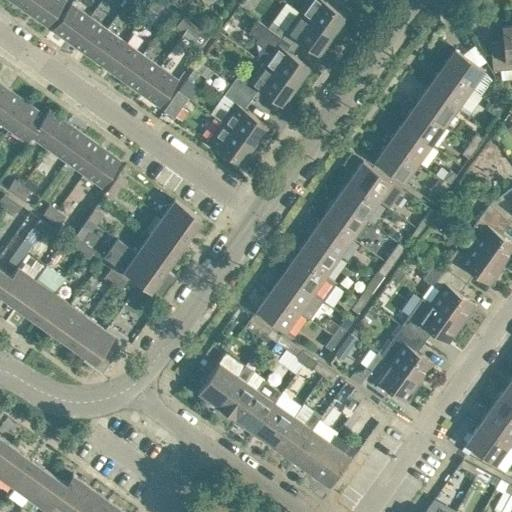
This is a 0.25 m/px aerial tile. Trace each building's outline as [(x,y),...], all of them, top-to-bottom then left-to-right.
[(12,0),(30,12),(37,0),(12,0)] [(47,24),(64,0),(37,0),(30,12),(47,24)] [(158,12),(164,3),(160,0),(153,0),(149,6),(158,12)] [(324,0),(306,0),(299,11),(332,34),(345,15),(324,0)] [(70,41),(89,14),(71,2),(52,28),(70,41)] [(332,34),(299,11),(285,30),(318,53),(332,34)] [(88,54),(107,27),(89,14),(70,41),(88,54)] [(184,32),(191,22),(182,16),(175,26),(184,32)] [(277,34),(268,27),(257,19),(248,32),(256,37),(254,41),(269,52),(263,61),(295,85),(309,65),(286,49),(290,43),(277,34)] [(272,20),(268,27),(277,34),(282,27),(272,20)] [(193,38),(199,28),(191,22),(184,32),(193,38)] [(511,24),(501,25),(503,40),(490,41),(493,70),(511,68),(511,24)] [(106,66),(125,40),(107,27),(88,54),(106,66)] [(124,79),(142,53),(125,40),(106,66),(124,79)] [(455,47),(442,66),(471,87),(481,94),(492,78),(484,69),(484,68),(455,47)] [(141,92),(160,66),(142,53),(124,79),(141,92)] [(295,85),(263,61),(249,80),(238,73),(231,83),(251,97),(258,87),(282,104),(295,85)] [(178,78),(160,66),(141,92),(159,105),(178,78)] [(471,87),(442,66),(428,85),(457,106),(471,87)] [(0,103),(10,89),(0,82),(0,103)] [(244,107),(251,97),(231,83),(224,93),(234,101),(221,120),(253,143),(267,124),(244,107)] [(444,124),(457,106),(428,85),(415,103),(444,124)] [(0,121),(9,128),(28,102),(10,89),(0,103),(0,121)] [(188,97),(178,89),(163,109),(174,117),(188,97)] [(496,96),(492,102),(502,110),(507,104),(496,96)] [(45,115),(44,114),(28,102),(9,128),(28,142),(32,136),(31,135),(45,115)] [(502,110),(492,102),(487,109),(498,116),(502,110)] [(444,124),(415,103),(402,122),(431,143),(444,124)] [(49,148),(67,121),(48,108),(44,114),(45,115),(31,135),(32,136),(49,148)] [(253,143),(221,120),(207,139),(240,162),(253,143)] [(67,160),(85,134),(67,121),(49,148),(67,160)] [(417,161),(431,143),(402,122),(388,140),(417,161)] [(475,147),(483,136),(476,132),(469,142),(475,147)] [(84,173),(103,147),(85,134),(67,160),(84,173)] [(417,161),(388,140),(375,159),(404,180),(417,161)] [(468,157),(475,147),(469,142),(462,152),(468,157)] [(102,186),(121,159),(103,147),(84,173),(102,186)] [(400,186),(363,159),(349,178),(379,199),(386,205),(400,186)] [(456,173),(450,169),(443,179),(449,184),(456,173)] [(128,179),(119,173),(113,180),(123,187),(128,179)] [(16,194),(23,183),(15,177),(7,187),(16,194)] [(379,199),(349,178),(336,197),(365,218),(379,199)] [(442,194),(449,184),(443,179),(435,190),(442,194)] [(116,196),(123,187),(113,180),(107,189),(116,196)] [(31,189),(23,183),(16,194),(24,200),(31,189)] [(511,185),(511,186),(490,202),(489,202),(509,222),(510,221),(511,219),(511,185)] [(0,202),(6,207),(12,197),(4,191),(0,197),(0,202)] [(15,213),(21,204),(21,203),(12,197),(6,207),(15,213)] [(365,218),(336,197),(322,215),(352,236),(365,218)] [(201,216),(175,198),(162,215),(188,234),(201,216)] [(52,219),(59,208),(49,202),(42,212),(52,219)] [(511,240),(501,233),(509,222),(489,202),(473,224),(481,230),(473,242),(504,264),(511,253),(511,240)] [(67,214),(59,208),(52,219),(60,224),(67,214)] [(103,215),(94,208),(88,216),(97,223),(103,215)] [(188,234),(162,215),(149,233),(176,252),(188,234)] [(339,255),(352,236),(322,215),(309,234),(339,255)] [(41,232),(48,222),(40,216),(33,226),(41,232)] [(97,223),(88,216),(81,224),(91,231),(97,223)] [(424,216),(417,226),(423,231),(430,221),(424,216)] [(50,238),(56,229),(48,222),(41,232),(50,238)] [(416,242),(423,231),(417,226),(409,237),(416,242)] [(176,252),(149,233),(137,251),(163,270),(176,252)] [(326,273),(339,255),(309,234),(296,252),(326,273)] [(80,252),(87,243),(79,237),(72,247),(80,252)] [(392,264),(405,246),(398,241),(385,260),(392,264)] [(163,270),(137,251),(124,242),(112,260),(150,288),(163,270)] [(504,264),(473,242),(464,254),(456,248),(444,265),(467,282),(474,271),(491,283),(504,264)] [(95,249),(87,243),(80,252),(89,259),(95,249)] [(326,273),(296,252),(283,271),(312,292),(323,300),(336,281),(326,273)] [(378,283),(392,264),(385,260),(378,270),(377,269),(371,278),(378,283)] [(459,292),(467,282),(444,265),(443,266),(435,260),(423,277),(439,288),(431,300),(462,323),(476,303),(459,292)] [(17,304),(35,277),(17,264),(10,273),(11,274),(0,289),(0,291),(0,292),(17,304)] [(0,289),(11,274),(10,273),(0,265),(0,292),(0,291),(0,289)] [(112,283),(119,273),(110,267),(103,276),(112,283)] [(405,272),(397,267),(392,274),(400,280),(405,272)] [(299,310),(312,292),(283,271),(269,289),(299,310)] [(120,289),(127,279),(119,273),(112,283),(120,289)] [(34,316),(53,290),(35,277),(17,304),(34,316)] [(365,301),(378,283),(371,278),(365,286),(366,287),(358,297),(365,301)] [(299,310),(269,289),(255,309),(285,330),(299,310)] [(52,329),(71,303),(53,290),(34,316),(52,329)] [(423,295),(402,324),(424,340),(431,330),(448,342),(462,323),(431,300),(423,295)] [(365,301),(358,297),(351,307),(358,312),(365,301)] [(70,342),(89,315),(71,303),(52,329),(70,342)] [(267,334),(272,327),(252,313),(244,324),(264,338),(267,334)] [(106,328),(105,327),(89,315),(70,342),(86,353),(88,354),(106,328)] [(127,336),(110,323),(109,322),(105,327),(106,328),(88,354),(86,353),(83,358),(102,371),(127,336)] [(346,328),(339,324),(332,334),(339,338),(346,328)] [(417,350),(424,340),(402,324),(381,353),(420,381),(433,362),(417,350)] [(272,327),(267,334),(285,347),(290,340),(272,327)] [(331,349),(339,338),(332,334),(324,344),(331,349)] [(309,354),(290,340),(285,347),(296,355),(297,359),(302,363),(309,354)] [(420,381),(381,353),(377,351),(366,365),(362,370),(352,372),(350,376),(382,399),(389,389),(406,400),(420,381)] [(327,367),(309,354),(302,363),(307,367),(312,366),(322,374),(327,367)] [(217,403),(238,374),(219,360),(198,390),(217,403)] [(238,374),(217,403),(236,417),(257,387),(246,380),(254,370),(245,364),(238,374)] [(338,374),(327,367),(322,374),(333,381),(338,374)] [(254,430),(275,401),(275,400),(282,391),(263,378),(257,387),(236,417),(254,430)] [(354,386),(349,393),(359,400),(364,393),(354,386)] [(511,390),(506,386),(492,404),(511,418),(511,390)] [(387,410),(364,393),(359,400),(356,404),(357,405),(373,416),(379,420),(387,410)] [(273,443),(294,414),(275,401),(254,430),(273,443)] [(511,438),(511,418),(492,404),(479,423),(508,444),(511,438)] [(304,421),(294,414),(273,443),(291,456),(312,427),(322,414),(314,408),(304,421)] [(508,444),(479,423),(465,442),(495,463),(508,444)] [(310,470),(331,440),(312,427),(291,456),(310,470)] [(0,463),(14,444),(0,434),(0,463)] [(331,440),(310,470),(329,483),(345,459),(350,454),(354,448),(335,435),(331,440)] [(0,474),(13,483),(32,457),(14,444),(0,463),(0,474)] [(30,496),(49,469),(32,457),(13,483),(30,496)] [(480,467),(463,458),(458,464),(476,474),(480,467)] [(487,480),(491,473),(480,467),(476,474),(487,480)] [(67,482),(66,481),(49,469),(30,496),(49,509),(55,500),(54,500),(67,482)] [(71,511),(72,511),(91,486),(72,472),(66,481),(67,482),(54,500),(55,500),(71,511)] [(99,511),(109,498),(91,486),(72,511),(99,511)] [(125,511),(127,511),(109,498),(99,511),(125,511)]
